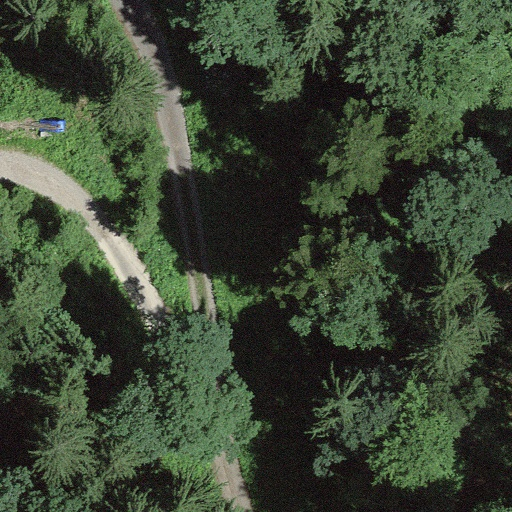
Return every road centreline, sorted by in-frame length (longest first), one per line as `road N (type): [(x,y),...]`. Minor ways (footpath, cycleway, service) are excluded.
road 1 (track): [(220,428),(177,147),(138,14),(126,0)]
road 2 (track): [(220,428),(88,206),(27,160),(0,156)]
